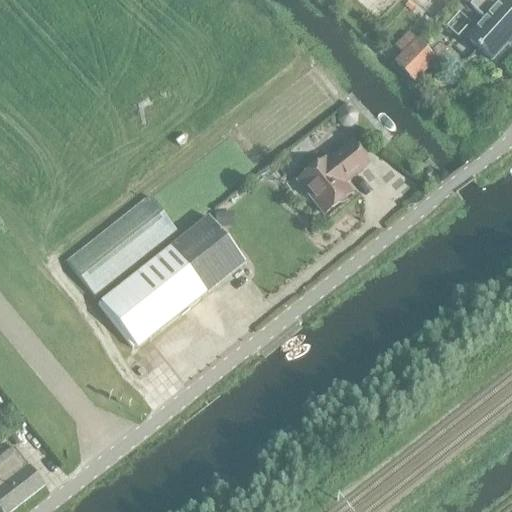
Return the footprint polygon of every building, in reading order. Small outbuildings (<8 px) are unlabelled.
[(475,0),(469,6),(484,20),(466,38),(489,60),(511,36),(511,0),(502,0),(497,6),(491,0),(475,0)] [(349,95),(315,64),(233,130),(263,168),(349,95)] [(300,183),(325,214),(338,204),(338,205),(343,206),(346,202),(346,199),(347,198),(348,196),(340,184),(346,178),(348,179),(366,165),(354,148),(327,167),(324,163),(321,165),(320,164),(316,164),(313,167),(311,171),(312,173),(300,183)] [(207,219),(97,306),(132,350),(134,348),(137,351),(245,266),(207,219)] [(14,449),(0,459),(0,511),(13,511),(45,488),(14,449)]
